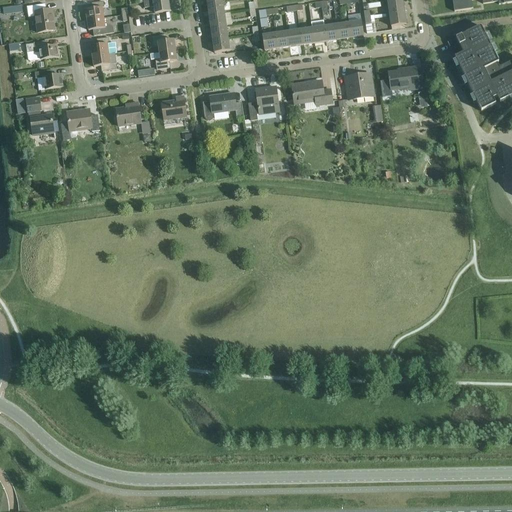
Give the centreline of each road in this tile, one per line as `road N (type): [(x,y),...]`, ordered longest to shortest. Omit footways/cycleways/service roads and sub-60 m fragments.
road 1 (tertiary): [(0,405),(73,462),(116,477),(511,473)]
road 2 (residential): [(202,78),(430,45)]
road 3 (residential): [(504,138),(482,139),(430,45)]
road 4 (residential): [(82,95),(202,78)]
